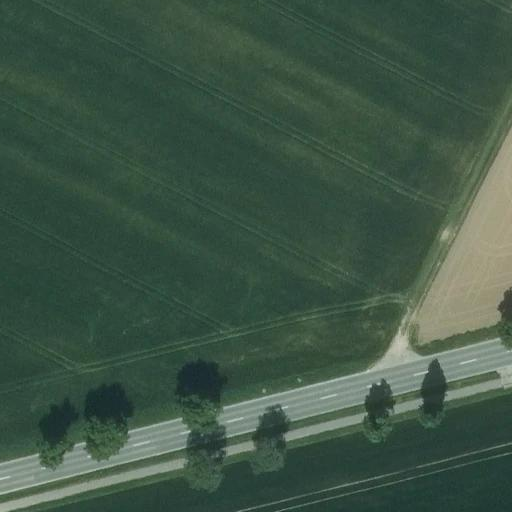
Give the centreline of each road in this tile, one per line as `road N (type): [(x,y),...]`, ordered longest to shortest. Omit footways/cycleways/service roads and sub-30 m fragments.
road 1 (secondary): [(0,479),(511,351)]
road 2 (track): [(511,108),(380,384)]
